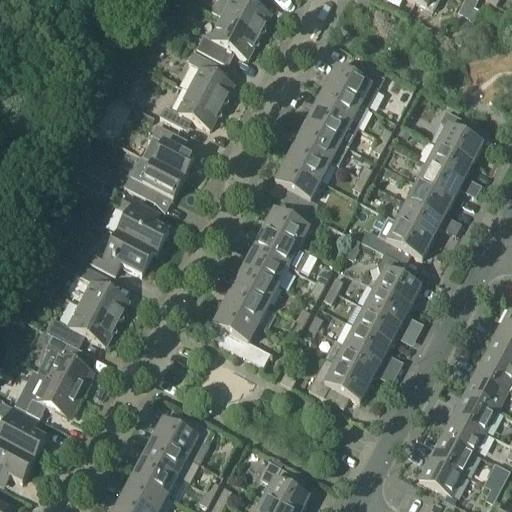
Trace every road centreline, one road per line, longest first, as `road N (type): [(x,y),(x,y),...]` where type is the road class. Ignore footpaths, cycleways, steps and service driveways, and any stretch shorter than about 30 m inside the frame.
road 1 (residential): [(66,511),(239,185),(243,153),(325,0)]
road 2 (residential): [(359,510),(496,253)]
